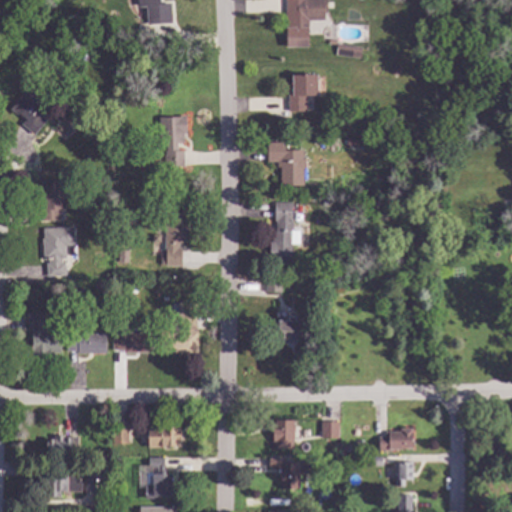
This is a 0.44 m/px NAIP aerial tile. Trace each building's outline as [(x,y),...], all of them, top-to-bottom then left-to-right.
[(159,0),(161,23),(147,24),(146,6),(137,6),(136,0),(159,0)] [(321,0),(321,11),(309,11),(309,29),(306,29),(307,48),(289,48),(289,45),(285,45),(285,0),(321,0)] [(360,50),(359,56),(334,53),(335,46),(360,50)] [(88,56),(86,62),(78,59),(79,54),(88,56)] [(317,95),(306,95),(306,110),(288,111),(287,83),(291,82),(291,74),(317,74),(317,95)] [(48,95),(35,111),(45,120),(33,134),(20,123),(24,119),(17,113),(15,116),(8,109),(32,81),(48,95)] [(185,133),(183,133),(183,142),(176,142),(176,150),(183,150),(183,166),(164,166),(164,150),(166,150),(165,143),(158,143),(158,117),(175,117),(175,115),(185,115),(185,133)] [(284,149),(303,150),(303,159),(305,159),(305,167),(302,167),(302,185),(279,185),(279,167),(276,167),(276,162),(266,162),(266,142),(284,142),(284,149)] [(156,166),(148,167),(148,159),(156,159),(156,166)] [(110,186),(99,186),(99,177),(110,177),(110,186)] [(63,208),(60,208),(60,219),(40,220),(39,197),(41,197),(40,180),(62,179),(63,208)] [(329,197),(324,205),(319,202),(323,194),(329,197)] [(291,218),(292,218),(292,230),(299,230),(298,244),(290,244),(290,261),(268,261),(269,242),(272,242),(272,231),(275,231),(275,221),(273,221),(273,202),(291,202),(291,218)] [(186,230),(184,230),(184,242),(178,242),(178,247),(181,247),(180,266),(165,266),(165,264),(159,264),(159,253),(165,253),(165,248),(163,248),(164,212),(181,212),(181,210),(186,210),(186,230)] [(74,244),(64,245),(65,258),(60,258),(60,262),(64,262),(64,275),(46,276),(45,263),(48,263),(48,259),(43,259),(42,238),(43,238),(43,230),(56,229),(56,227),(73,226),(74,244)] [(281,275),(280,291),(264,291),(265,277),(272,277),(272,275),(281,275)] [(195,330),(196,330),(196,352),(160,352),(160,331),(169,331),(169,319),(178,319),(177,302),(195,302),(195,330)] [(42,325),(42,331),(59,331),(60,352),(49,352),(49,355),(44,355),(44,352),(39,352),(39,355),(29,355),(29,345),(31,345),(31,326),(26,326),(26,313),(42,313),(42,325)] [(295,320),(303,321),(303,340),(292,340),(292,341),(286,341),(286,339),(275,339),(276,320),(279,320),(279,318),(285,318),(285,320),(287,320),(287,316),(295,316),(295,320)] [(151,352),(123,353),(123,350),(112,350),(111,332),(151,332),(151,352)] [(105,353),(77,353),(77,350),(65,350),(65,333),(105,333),(105,353)] [(293,419),(292,448),(274,448),(274,446),(273,446),(273,441),(271,441),(271,431),(269,431),(269,424),(273,425),(274,418),(293,419)] [(323,421),(337,422),(336,438),(321,437),(323,421)] [(162,427),(179,426),(179,446),(147,447),(146,426),(162,425),(162,427)] [(126,442),(112,442),(112,426),(126,426),(126,442)] [(411,448),(378,450),(377,436),(384,436),(384,431),(400,431),(399,428),(411,428),(411,448)] [(63,437),(71,437),(72,454),(64,454),(64,458),(49,459),(49,454),(46,454),(46,439),(53,439),(53,435),(63,435),(63,437)] [(381,466),(367,466),(367,456),(381,456),(381,466)] [(164,466),(163,466),(163,474),(169,474),(169,483),(174,483),(174,487),(177,487),(177,497),(155,497),(155,498),(144,498),(144,485),(151,485),(151,466),(147,466),(147,457),(164,457),(164,466)] [(294,462),(312,462),(312,473),(298,473),(298,489),(279,489),(279,467),(268,467),(268,457),(294,457),(294,462)] [(411,480),(403,480),(403,484),(394,484),(394,460),(411,460),(411,480)] [(81,466),(80,492),(59,491),(59,497),(44,497),(44,491),(42,490),(42,484),(44,484),(45,478),(51,478),(51,465),(81,466)] [(84,492),(97,492),(97,475),(85,474),(84,492)] [(411,511),(394,511),(394,510),(391,511),(391,502),(394,502),(394,495),(411,494),(411,511)]
